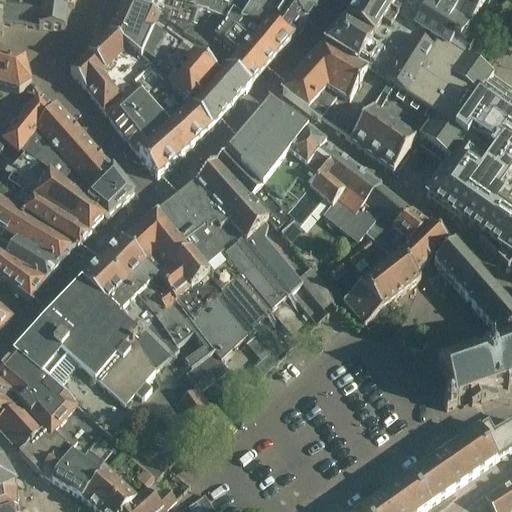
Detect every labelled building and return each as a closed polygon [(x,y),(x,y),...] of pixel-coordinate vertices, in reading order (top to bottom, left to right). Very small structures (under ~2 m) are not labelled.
[(0,0),(0,39),(3,40),(4,35),(0,34),(0,27),(39,33),(40,32),(65,34),(68,10),(71,11),(74,8),(74,4),(73,2),(79,0),(90,0),(92,3),(96,1),(95,0),(0,0)] [(197,38),(205,15),(148,0),(125,0),(122,10),(158,24),(197,38)] [(285,7),(274,0),(148,0),(205,15),(205,14),(240,27),(241,26),(250,34),(247,37),(254,42),(252,45),(275,62),(292,44),(291,44),(306,24),(284,8),(285,7)] [(274,0),(285,7),(284,8),(306,24),(323,0),(274,0)] [(464,63),(408,28),(382,8),(365,0),(362,0),(346,28),(323,53),(385,90),(388,92),(435,122),(419,144),(450,166),(464,147),(453,139),(494,84),(464,63)] [(492,0),(365,0),(382,8),(408,28),(464,63),(492,0)] [(140,66),(158,24),(122,10),(108,40),(140,66)] [(250,34),(241,26),(240,27),(205,14),(205,15),(197,38),(216,48),(236,61),(226,72),(250,91),(275,62),(252,45),(254,42),(247,37),(250,34)] [(236,61),(216,48),(197,38),(158,24),(140,66),(150,75),(155,79),(210,135),(250,91),(226,72),(236,61)] [(150,75),(140,66),(108,40),(70,75),(86,95),(103,116),(150,75)] [(352,146),(366,121),(385,90),(323,53),(282,98),(320,126),(321,125),(352,146)] [(0,92),(20,98),(31,90),(30,89),(24,64),(0,58),(0,92)] [(210,135),(155,79),(150,75),(103,116),(157,183),(184,160),(210,135)] [(453,139),(464,147),(450,166),(427,198),(428,202),(480,238),(478,241),(507,271),(509,270),(511,267),(511,96),(494,84),(453,139)] [(385,90),(366,121),(352,146),(393,175),(416,142),(419,144),(435,122),(388,92),(385,90)] [(36,134),(53,112),(39,98),(3,144),(19,156),(36,134)] [(306,176),(326,150),(307,136),(268,107),(252,126),(241,139),(242,139),(224,159),(262,192),(287,221),(317,184),(306,176)] [(89,147),(56,109),(53,112),(36,134),(66,167),(89,147)] [(66,167),(36,134),(19,156),(23,159),(78,203),(111,171),(89,147),(66,167)] [(379,191),(326,150),(306,176),(317,184),(287,221),(292,226),(295,230),(280,242),(290,253),(304,240),(299,234),(322,207),(331,214),(325,222),(342,236),(380,191),(379,191)] [(78,203),(23,159),(9,175),(38,197),(35,202),(91,239),(106,225),(78,203)] [(292,226),(287,221),(262,192),(224,159),(211,172),(210,173),(228,193),(226,194),(234,204),(242,197),(268,226),(279,238),(292,226)] [(133,199),(113,173),(111,171),(78,203),(106,225),(122,209),(122,210),(133,199)] [(234,204),(226,194),(228,193),(210,173),(195,188),(290,299),(302,288),(298,284),(265,245),(268,232),(265,229),(268,226),(242,197),(234,204)] [(91,239),(35,202),(38,197),(9,175),(0,188),(0,204),(76,252),(78,253),(91,239)] [(290,299),(195,188),(177,202),(270,317),(272,315),(272,314),(290,299)] [(390,236),(411,216),(380,191),(342,236),(358,249),(366,239),(365,238),(370,233),(367,229),(374,223),(390,236)] [(270,317),(177,202),(158,217),(227,305),(252,337),(278,367),(280,365),(277,362),(285,355),(263,330),(256,336),(254,335),(255,334),(252,332),(270,317)] [(0,231),(60,269),(76,252),(0,204),(0,231)] [(391,263),(430,230),(429,230),(411,216),(390,236),(374,223),(367,229),(370,233),(365,238),(366,239),(391,263)] [(252,337),(227,305),(158,217),(123,246),(163,294),(154,302),(163,313),(172,306),(214,357),(221,366),(247,341),(250,344),(246,348),(261,365),(255,370),(264,380),(278,367),(252,337)] [(382,314),(420,283),(415,279),(448,246),(430,230),(391,263),(393,264),(361,289),(382,314)] [(60,269),(0,231),(0,257),(44,287),(60,269)] [(354,271),(374,254),(367,245),(346,262),(354,271)] [(163,313),(154,302),(163,294),(123,246),(121,248),(101,268),(141,309),(155,322),(177,352),(194,340),(204,352),(187,365),(192,373),(214,357),(172,306),(163,313)] [(511,333),(511,314),(503,305),(453,248),(434,268),(499,342),(511,333)] [(44,287),(0,257),(0,283),(28,303),(29,305),(44,287)] [(347,277),(339,267),(329,276),(337,285),(347,277)] [(177,352),(155,322),(141,309),(101,268),(80,289),(128,332),(125,338),(153,380),(181,357),(177,352)] [(323,313),(334,303),(309,274),(298,284),(302,288),(323,313)] [(154,381),(153,380),(125,338),(128,332),(80,289),(43,328),(68,350),(60,360),(124,416),(143,433),(151,440),(177,465),(198,443),(176,412),(163,394),(160,390),(154,381)] [(382,314),(361,289),(343,304),(363,327),(379,313),(381,314),(382,314)] [(0,335),(11,325),(0,315),(0,335)] [(68,350),(43,328),(13,361),(101,436),(124,456),(143,433),(124,416),(60,360),(68,350)] [(511,342),(440,368),(451,399),(445,401),(444,405),(446,415),(456,411),(458,406),(469,402),(471,409),(498,399),(496,393),(511,386),(511,342)] [(198,443),(202,440),(219,423),(246,397),(240,389),(213,415),(200,397),(229,375),(221,366),(214,357),(192,373),(187,377),(198,394),(176,412),(198,443)] [(93,445),(101,436),(13,361),(0,375),(0,389),(18,408),(0,424),(0,437),(20,459),(40,479),(51,485),(77,455),(85,460),(97,447),(93,445)] [(0,424),(18,408),(0,389),(0,424)] [(427,511),(465,487),(494,467),(511,454),(511,427),(494,438),(488,428),(479,434),(480,435),(366,511),(427,511)] [(107,475),(124,456),(101,436),(93,445),(97,447),(85,460),(77,455),(51,485),(81,503),(82,504),(107,475)] [(177,465),(151,440),(132,462),(157,484),(165,476),(169,473),(177,465)] [(16,490),(3,469),(0,465),(0,464),(0,511),(14,511),(16,511),(16,490)] [(107,511),(125,492),(107,475),(82,504),(91,511),(107,511)] [(511,511),(511,487),(485,504),(490,511),(511,511)] [(168,511),(177,503),(165,491),(154,503),(146,495),(137,504),(138,504),(129,511),(168,511)] [(137,504),(125,492),(107,511),(129,511),(138,504),(137,504)] [(195,506),(199,511),(213,511),(204,500),(195,506)]
